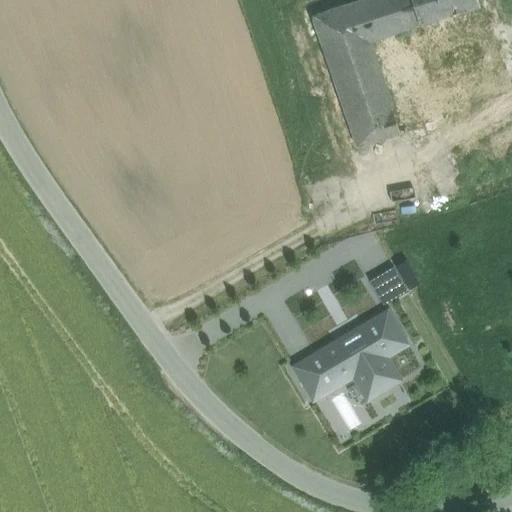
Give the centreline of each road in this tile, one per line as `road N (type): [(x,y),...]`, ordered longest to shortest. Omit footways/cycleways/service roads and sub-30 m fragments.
road 1 (residential): [(511,503),(445,510),(353,500),(278,466),(174,367),(36,182),(0,116)]
road 2 (track): [(511,109),(437,146),(311,234),(144,326)]
